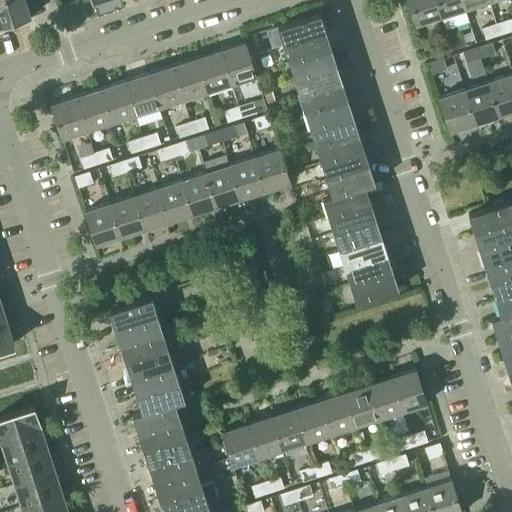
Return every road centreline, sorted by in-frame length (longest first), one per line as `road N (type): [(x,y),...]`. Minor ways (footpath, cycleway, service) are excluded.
road 1 (residential): [(511,503),(350,0)]
road 2 (residential): [(126,511),(0,116)]
road 3 (residential): [(0,72),(221,0)]
